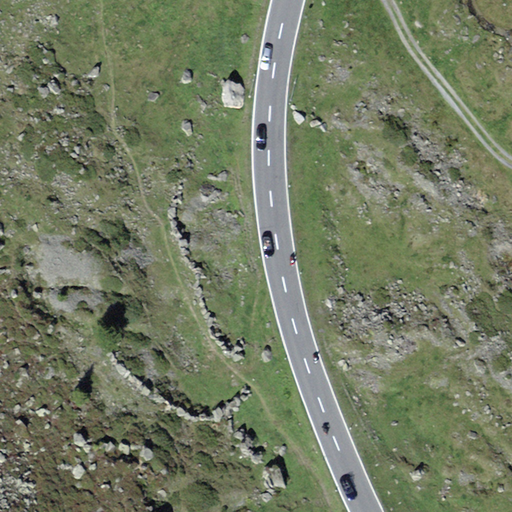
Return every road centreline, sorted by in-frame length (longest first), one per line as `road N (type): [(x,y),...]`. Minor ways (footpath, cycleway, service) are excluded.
road 1 (primary): [(366,511),(303,355),(273,224),(268,131),(288,0)]
road 2 (track): [(511,167),(423,62),(387,0)]
